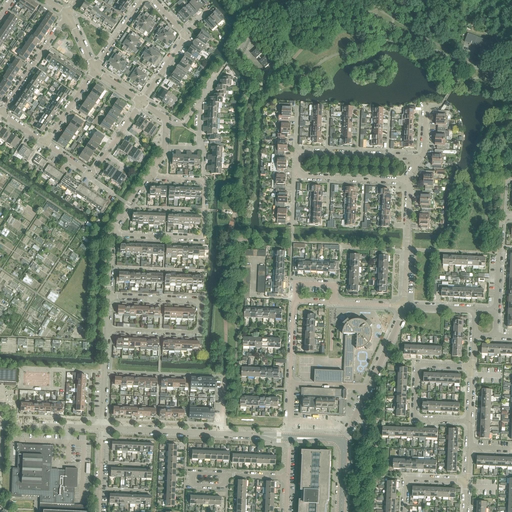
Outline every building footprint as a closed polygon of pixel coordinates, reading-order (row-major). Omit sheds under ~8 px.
[(33,2),(29,0),(27,0),(23,7),(28,10),(33,2)] [(200,7),(193,0),(192,0),(188,5),(196,14),(199,11),(197,9),(200,7)] [(79,10),(84,13),(89,5),(83,1),(81,3),(83,5),(79,10)] [(128,5),(121,1),(118,5),(125,10),(128,5)] [(38,6),(33,2),(28,10),(33,14),(38,6)] [(89,5),(84,13),(88,16),(94,8),(89,5)] [(125,10),(118,5),(115,10),(122,15),(125,10)] [(196,14),(188,5),(182,10),(189,17),(191,15),(193,17),(196,14)] [(94,8),(88,16),(93,19),(98,11),(94,8)] [(189,17),(182,10),(176,15),(185,24),(188,21),(186,19),(189,17)] [(98,11),(93,19),(97,22),(102,14),(98,11)] [(210,18),(217,26),(217,25),(222,20),(224,19),(224,18),(221,15),(220,15),(219,17),(214,11),(211,14),(211,15),(212,16),(210,18)] [(48,13),(45,18),(53,23),(56,18),(48,13)] [(140,14),(137,19),(144,24),(150,15),(146,13),(143,16),(140,14)] [(102,14),(97,22),(102,25),(107,17),(102,14)] [(11,15),(7,20),(15,25),(19,20),(11,15)] [(154,18),(150,15),(144,24),(152,29),(155,24),(152,22),(154,18)] [(107,17),(102,25),(106,28),(111,20),(107,17)] [(53,23),(45,18),(42,23),(50,28),(53,23)] [(144,24),(137,19),(135,18),(132,22),(134,23),(133,24),(137,26),(134,29),(139,32),(144,24)] [(206,19),(203,22),(211,31),(217,26),(210,18),(208,20),(207,19),(206,19)] [(7,20),(4,24),(12,30),(15,25),(7,20)] [(111,20),(106,28),(111,31),(116,23),(111,20)] [(50,28),(42,23),(39,27),(47,33),(50,28)] [(4,24),(1,29),(9,34),(12,30),(4,24)] [(144,24),(139,32),(143,35),(145,32),(149,34),(152,29),(144,24)] [(160,27),(157,32),(164,37),(170,29),(166,26),(164,29),(160,27)] [(47,33),(39,27),(36,32),(43,37),(47,33)] [(1,29),(0,30),(0,35),(6,39),(9,34),(1,29)] [(174,32),(170,29),(164,37),(172,43),(176,38),(172,35),(174,32)] [(201,34),(199,37),(207,42),(211,36),(201,29),(199,33),(201,34)] [(36,32),(32,37),(39,41),(40,42),(43,37),(36,32)] [(125,33),(122,38),(131,44),(136,35),(132,32),(130,36),(127,33),(126,34),(125,33)] [(164,37),(157,32),(153,37),(157,40),(155,43),(159,46),(164,37)] [(491,52),(494,43),(468,34),(464,42),(474,46),(491,52)] [(141,38),(136,35),(131,44),(139,49),(142,44),(139,42),(141,38)] [(32,37),(31,36),(28,41),(36,46),(39,41),(32,37)] [(164,37),(159,46),(163,49),(165,45),(169,48),(169,47),(170,48),(173,44),(172,43),(164,37)] [(195,38),(193,42),(203,49),(207,42),(199,37),(197,40),(195,38)] [(131,44),(122,38),(119,42),(120,43),(120,44),(123,46),(121,49),(125,52),(131,44)] [(36,46),(28,41),(25,45),(33,51),(36,46)] [(203,49),(193,42),(190,45),(192,47),(190,49),(199,55),(203,49)] [(131,44),(125,52),(130,55),(132,52),(135,54),(139,49),(131,44)] [(33,51),(25,45),(21,50),(29,55),(33,51)] [(147,47),(143,52),(151,57),(157,49),(152,46),(150,49),(147,47)] [(252,53),(256,58),(262,53),(258,48),(252,53)] [(161,52),(157,49),(151,57),(159,63),(160,61),(162,58),(162,57),(159,55),(161,52)] [(187,51),(184,54),(194,61),(199,55),(190,49),(189,52),(187,51)] [(29,55),(21,50),(18,55),(26,60),(29,55)] [(113,53),(110,58),(117,64),(123,55),(119,52),(117,56),(113,53)] [(151,57),(143,52),(140,57),(143,60),(141,63),(145,66),(151,57)] [(49,64),(54,57),(50,53),(49,55),(47,53),(43,60),(49,63),(49,64)] [(194,61),(184,54),(182,58),(184,59),(182,62),(190,67),(194,61)] [(127,58),(123,55),(117,64),(125,69),(128,64),(125,61),(127,58)] [(259,62),(265,68),(271,63),(265,56),(259,62)] [(54,57),(49,64),(49,63),(47,66),(49,67),(52,69),(54,67),(59,60),(54,57)] [(151,57),(145,66),(150,69),(152,65),(155,68),(156,67),(158,64),(159,63),(151,57)] [(117,64),(110,58),(109,60),(106,63),(110,66),(108,69),(112,72),(117,64)] [(15,59),(12,64),(20,69),(23,64),(15,59)] [(63,63),(59,60),(54,67),(57,69),(58,70),(63,63)] [(178,63),(176,67),(186,74),(190,67),(182,62),(180,64),(178,63)] [(63,63),(58,70),(57,69),(56,72),(58,73),(59,71),(63,73),(68,66),(63,63)] [(20,69),(12,64),(9,69),(17,74),(20,69)] [(127,70),(125,69),(117,64),(112,72),(116,75),(118,72),(124,75),(127,70)] [(68,66),(63,73),(61,75),(65,78),(66,76),(67,76),(72,69),(68,66)] [(133,67),(130,72),(138,77),(143,69),(139,66),(137,69),(133,67)] [(186,74),(176,67),(174,70),(175,71),(174,74),(182,80),(186,74)] [(17,74),(9,69),(6,73),(14,79),(17,74)] [(77,72),(72,69),(67,76),(66,76),(65,78),(67,79),(68,77),(72,79),(77,72)] [(148,72),(143,69),(138,77),(145,82),(149,77),(145,75),(148,72)] [(48,77),(46,75),(45,76),(38,71),(35,76),(42,81),(44,82),(47,78),(48,77)] [(77,72),(72,79),(75,82),(74,84),(76,85),(77,82),(77,81),(80,76),(81,75),(77,72)] [(138,77),(130,72),(127,77),(130,79),(128,83),(132,86),(138,77)] [(14,79),(6,73),(2,78),(4,79),(10,83),(14,79)] [(170,76),(167,79),(178,86),(182,80),(174,74),(172,77),(170,76)] [(42,81),(35,76),(32,80),(39,85),(39,86),(41,87),(42,86),(40,84),(42,81)] [(147,83),(145,82),(138,77),(132,86),(136,88),(139,85),(142,87),(143,88),(147,83)] [(221,83),(221,86),(226,86),(230,86),(231,81),(232,81),(232,77),(221,77),(221,80),(220,80),(220,83),(221,83)] [(12,84),(10,83),(4,79),(0,84),(8,89),(12,84)] [(32,80),(29,84),(38,91),(41,87),(39,86),(39,85),(32,80)] [(8,89),(0,84),(0,90),(5,94),(8,89)] [(38,91),(29,84),(26,89),(33,94),(32,95),(34,96),(35,96),(36,95),(38,91)] [(59,87),(62,88),(59,92),(66,97),(70,92),(62,87),(63,87),(60,85),(59,87)] [(96,85),(90,94),(98,99),(104,90),(96,85)] [(217,91),(216,94),(224,95),(227,95),(228,91),(226,91),(226,86),(221,86),(217,85),(217,88),(215,88),(215,91),(217,91)] [(159,99),(162,101),(167,93),(161,88),(154,99),(158,101),(159,99)] [(32,95),(33,94),(26,89),(23,93),(30,98),(32,100),(34,96),(32,95)] [(66,97),(59,92),(57,90),(54,94),(57,96),(56,96),(63,101),(66,97)] [(30,98),(23,93),(20,98),(27,103),(27,104),(29,105),(30,104),(28,102),(30,98)] [(167,93),(162,101),(165,103),(164,105),(167,107),(169,104),(171,106),(177,99),(174,97),(167,93)] [(63,101),(56,96),(57,96),(54,94),(53,96),(56,97),(53,101),(60,106),(63,101)] [(90,94),(84,102),(92,108),(98,99),(90,94)] [(212,100),(212,103),(218,103),(222,103),(222,98),(223,98),(224,95),(216,94),(212,94),(212,97),(211,97),(211,100),(212,100)] [(20,98),(17,102),(24,107),(27,104),(27,103),(20,98)] [(118,99),(112,108),(120,114),(126,105),(118,99)] [(53,101),(51,105),(50,105),(57,110),(60,106),(53,101)] [(22,111),(24,107),(17,102),(14,107),(21,112),(20,113),(23,114),(24,112),(22,111)] [(86,117),(92,108),(84,102),(78,111),(80,113),(86,116),(86,117)] [(57,110),(50,105),(51,105),(48,103),(47,105),(49,106),(47,110),(54,115),(57,110)] [(279,103),(279,109),(279,112),(291,113),(292,107),(289,107),(289,104),(279,103)] [(21,112),(14,107),(11,111),(13,113),(20,118),(23,114),(20,113),(21,112)] [(402,109),(401,115),(413,115),(414,110),(415,110),(415,107),(410,107),(410,110),(402,109)] [(120,114),(112,108),(106,117),(114,122),(120,114)] [(47,110),(45,113),(44,114),(51,119),(54,115),(47,110)] [(451,111),(446,111),(439,111),(439,114),(436,114),(436,116),(435,117),(435,120),(447,120),(447,118),(447,117),(451,115),(451,112),(451,111)] [(51,119),(44,114),(45,113),(42,112),(41,114),(43,115),(41,119),(48,124),(51,119)] [(291,113),(279,112),(279,121),(288,121),(288,118),(291,118),(291,113)] [(75,116),(69,125),(77,131),(83,122),(75,116)] [(114,122),(106,117),(100,126),(108,131),(114,122)] [(134,126),(143,132),(149,124),(140,117),(134,126)] [(41,119),(38,122),(38,123),(45,128),(48,124),(41,119)] [(447,120),(435,120),(435,122),(436,123),(436,125),(439,125),(439,129),(446,129),(446,124),(447,123),(447,120)] [(45,128),(38,123),(38,122),(36,121),(35,123),(37,124),(35,128),(42,133),(45,128)] [(288,121),(279,121),(278,129),(291,130),(291,124),(288,124),(288,121)] [(158,130),(149,124),(143,132),(152,138),(158,130)] [(69,125),(63,134),(71,139),(77,131),(69,125)] [(11,134),(2,129),(0,131),(0,138),(5,143),(11,134)] [(291,130),(278,129),(278,138),(285,138),(287,138),(288,135),(290,135),(291,130)] [(96,131),(90,140),(99,145),(105,136),(96,131)] [(449,137),(449,132),(446,131),(445,131),(439,131),(438,134),(435,134),(435,136),(434,137),(434,140),(446,140),(446,138),(446,137),(449,137)] [(20,141),(11,134),(5,143),(14,149),(20,141)] [(65,148),(71,139),(63,134),(57,143),(65,148)] [(216,135),(210,135),(209,138),(208,138),(208,141),(209,141),(209,144),(212,144),(220,144),(220,141),(219,141),(219,135),(216,135)] [(287,147),(288,141),(285,141),(285,138),(278,138),(275,138),(275,146),(278,146),(287,147)] [(99,145),(90,140),(85,149),(93,154),(99,145)] [(446,140),(434,140),(434,142),(435,143),(435,145),(438,146),(438,149),(445,149),(445,145),(446,144),(446,143),(446,140)] [(127,155),(133,147),(124,141),(119,149),(118,148),(116,151),(118,152),(119,150),(127,155)] [(18,154),(22,157),(28,148),(24,145),(25,144),(22,142),(14,153),(17,155),(18,154)] [(220,144),(212,144),(212,147),(211,147),(211,150),(212,150),(212,153),(221,153),(222,148),(223,148),(223,144),(220,144)] [(287,147),(278,146),(275,146),(275,155),(284,155),(284,152),(287,152),(287,147)] [(142,153),(133,147),(127,155),(136,162),(142,153)] [(33,151),(28,148),(22,157),(27,160),(26,161),(29,163),(36,152),(34,150),(33,151)] [(93,154),(85,149),(78,158),(87,163),(93,154)] [(172,165),(177,165),(178,151),(175,151),(175,155),(172,155),(172,161),(170,161),(170,165),(172,165)] [(431,158),(431,160),(443,161),(444,157),(442,156),(443,154),(443,152),(436,151),(436,155),(433,154),(432,157),(431,158)] [(39,153),(36,152),(29,163),(31,165),(32,164),(37,167),(43,158),(38,155),(39,153)] [(287,158),(286,158),(284,158),(284,155),(275,155),(274,163),(287,164),(287,158)] [(47,161),(43,158),(37,167),(41,170),(40,171),(43,173),(50,163),(51,162),(48,160),(47,161)] [(443,161),(431,160),(431,162),(432,164),(432,166),(434,166),(434,169),(442,169),(442,165),(443,164),(443,163),(443,161)] [(53,164),(50,163),(43,173),(42,174),(45,176),(46,175),(50,178),(56,169),(52,166),(53,164)] [(286,169),(287,164),(274,163),(271,163),(271,172),(274,172),(283,172),(284,169),(286,169)] [(102,173),(111,179),(117,171),(108,165),(102,173)] [(61,172),(56,169),(50,178),(55,181),(54,182),(57,184),(64,172),(62,171),(61,172)] [(126,177),(117,171),(111,179),(120,185),(126,177)] [(422,178),(422,180),(435,180),(435,178),(435,177),(434,176),(434,172),(427,171),(427,174),(424,174),(424,176),(422,178)] [(286,175),(285,175),(283,175),(283,172),(274,172),(274,180),(286,181),(286,175)] [(62,186),(67,189),(73,180),(68,177),(69,175),(66,174),(58,185),(61,187),(62,186)] [(77,183),(73,180),(67,189),(71,192),(70,193),(73,195),(74,194),(81,183),(78,182),(77,183)] [(286,187),(286,181),(274,180),(273,189),(276,189),(283,189),(283,186),(286,187)] [(435,180),(422,180),(422,182),(423,183),(423,186),(426,186),(426,189),(433,189),(433,185),(435,184),(435,183),(435,180)] [(81,182),(81,183),(74,194),(76,196),(77,194),(82,197),(88,188),(83,185),(84,184),(81,182)] [(309,185),(308,192),(311,192),(314,192),(320,192),(320,187),(316,186),(314,184),(310,184),(309,185)] [(346,188),(345,193),(345,194),(348,194),(348,193),(354,194),(354,193),(355,186),(346,185),(346,188)] [(147,194),(147,197),(149,197),(149,196),(155,196),(155,187),(150,187),(149,194),(147,194)] [(92,191),(88,188),(82,197),(86,200),(86,202),(88,204),(96,192),(93,190),(92,191)] [(288,193),(287,193),(285,193),(285,189),(283,189),(276,189),(275,194),(272,194),(271,195),(271,198),(275,198),(288,198),(288,193)] [(430,195),(431,192),(424,191),(423,195),(420,195),(420,197),(419,198),(419,200),(434,201),(434,196),(433,195),(430,195)] [(99,194),(96,192),(88,204),(91,205),(92,204),(96,207),(102,198),(98,195),(99,194)] [(107,201),(102,198),(96,207),(101,210),(100,212),(103,213),(111,202),(108,200),(107,201)] [(288,198),(275,198),(275,206),(284,207),(285,204),(287,204),(288,198)] [(434,210),(434,201),(419,200),(419,202),(420,204),(420,206),(423,206),(423,209),(434,210)] [(20,213),(23,208),(18,204),(14,209),(20,213)] [(284,210),(284,207),(275,206),(275,215),(278,215),(287,215),(287,210),(284,210)] [(429,217),(430,212),(423,212),(423,215),(420,215),(419,217),(418,218),(418,220),(430,221),(431,218),(429,217)] [(69,224),(72,218),(64,214),(62,220),(69,224)] [(287,221),(287,215),(278,215),(277,223),(277,224),(286,224),(284,224),(284,221),(287,221)] [(10,216),(6,221),(12,225),(16,220),(10,216)] [(432,225),(431,224),(430,224),(430,221),(418,220),(418,223),(419,224),(419,226),(421,226),(421,229),(432,230),(432,229),(432,225)] [(4,227),(0,233),(6,237),(10,231),(4,227)] [(59,237),(61,232),(54,228),(52,234),(59,237)] [(117,252),(120,252),(120,253),(125,253),(126,244),(120,244),(120,246),(118,246),(117,252)] [(304,271),(305,262),(305,260),(299,260),(295,260),(295,267),(298,268),(298,271),(304,271)] [(339,270),(339,262),(330,261),(329,272),(336,273),(336,270),(339,270)] [(30,268),(38,273),(42,268),(34,263),(30,268)] [(124,282),(124,273),(119,273),(119,276),(116,276),(116,281),(124,282)] [(26,275),(22,281),(31,285),(34,279),(26,275)] [(16,290),(19,286),(12,281),(9,285),(16,290)] [(11,295),(12,293),(4,287),(3,290),(7,293),(6,296),(11,299),(13,297),(11,295)] [(283,295),(283,289),(274,288),(274,295),(269,295),(269,297),(277,297),(277,295),(283,295)] [(54,303),(59,295),(52,290),(47,298),(54,303)] [(43,305),(50,310),(52,306),(46,302),(43,305)] [(463,327),(463,321),(462,321),(462,318),(460,317),(457,317),(451,317),(451,320),(454,321),(454,327),(463,327)] [(353,384),(354,362),(355,348),(357,348),(357,349),(356,349),(358,349),(359,349),(360,349),(362,349),(363,348),(365,347),(367,350),(366,350),(367,350),(372,345),(371,345),(369,343),(370,342),(371,341),(371,340),(371,339),(372,338),(372,337),(372,335),(372,334),(372,333),(372,332),(372,331),(371,330),(371,329),(371,328),(370,327),(372,325),(373,326),(373,325),(368,320),(368,321),(366,323),(365,322),(364,321),(363,321),(362,321),(361,320),(360,320),(359,320),(358,320),(357,320),(355,320),(354,320),(353,320),(352,321),(351,321),(350,322),(348,320),(348,319),(343,324),(345,326),(345,327),(344,328),(344,329),(343,330),(343,331),(343,332),(343,333),(343,334),(347,334),(346,336),(345,336),(344,372),(343,372),(343,371),(315,370),(314,383),(342,384),(342,383),(343,384),(353,384)] [(26,328),(24,331),(32,336),(34,334),(26,328)] [(27,345),(27,339),(18,338),(18,345),(35,346),(27,345)] [(201,339),(199,339),(196,339),(196,342),(193,342),(192,350),(198,350),(201,350),(201,339)] [(0,381),(4,382),(4,386),(15,386),(16,370),(0,369),(0,381)] [(77,377),(77,381),(86,381),(86,379),(85,379),(85,375),(77,375),(78,373),(74,373),(74,375),(74,376),(74,377),(77,377)] [(114,385),(120,385),(121,374),(118,374),(118,377),(115,377),(114,379),(112,379),(112,385),(114,385)] [(185,384),(185,377),(183,377),(183,380),(179,380),(179,388),(188,388),(188,384),(185,384)] [(346,400),(347,390),(302,388),(300,414),(343,416),(344,399),(346,400)] [(113,407),(113,411),(110,411),(110,415),(111,415),(111,416),(115,416),(115,415),(119,415),(119,404),(117,404),(117,407),(113,407)] [(186,416),(187,408),(184,408),(184,407),(181,407),(181,410),(178,410),(177,419),(179,419),(180,418),(183,418),(183,416),(186,416)] [(77,483),(77,469),(72,469),(65,468),(65,471),(58,470),(58,471),(51,471),(52,453),(53,446),(21,445),(21,444),(17,444),(16,452),(18,452),(17,468),(12,468),(11,488),(11,497),(15,498),(21,498),(21,496),(31,496),(40,496),(40,499),(40,503),(39,510),(43,511),(42,511),(85,511),(85,505),(73,505),(74,488),(77,488),(77,483)] [(330,456),(330,451),(324,451),(324,452),(320,452),(313,451),(302,451),(302,455),(304,455),(304,467),(302,466),(302,475),(304,475),(303,486),(301,486),(301,491),(303,491),(302,500),(299,500),(298,511),(324,511),(325,505),(327,505),(327,502),(329,502),(330,468),(328,468),(329,456),(330,456)]
